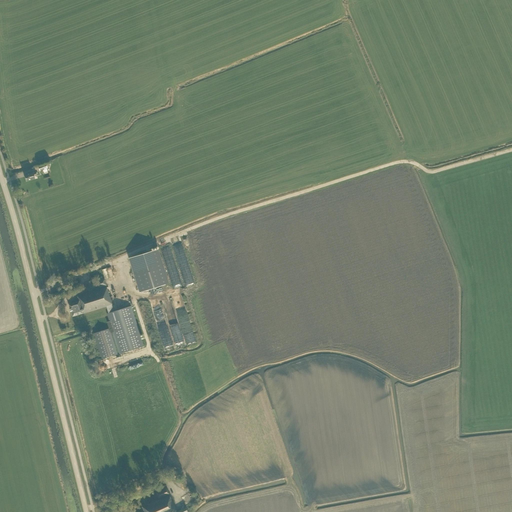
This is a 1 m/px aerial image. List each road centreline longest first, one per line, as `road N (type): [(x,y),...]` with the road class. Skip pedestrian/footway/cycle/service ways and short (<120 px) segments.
road 1 (track): [(33,295),(186,230),(398,162),(433,172),(511,150)]
road 2 (secondary): [(86,511),(0,171)]
